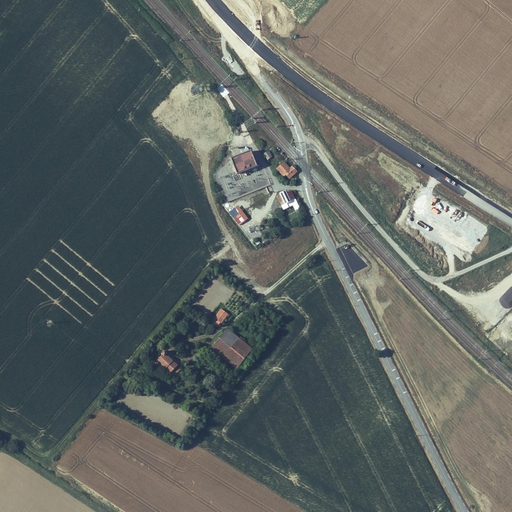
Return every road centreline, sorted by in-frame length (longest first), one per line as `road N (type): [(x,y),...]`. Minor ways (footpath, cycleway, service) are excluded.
road 1 (primary): [(214,0),(289,72),(511,220)]
road 2 (track): [(261,296),(210,263),(56,450),(38,455),(0,431)]
road 3 (unclassified): [(327,240),(464,511)]
road 4 (track): [(299,138),(314,145),(429,279),(511,248)]
